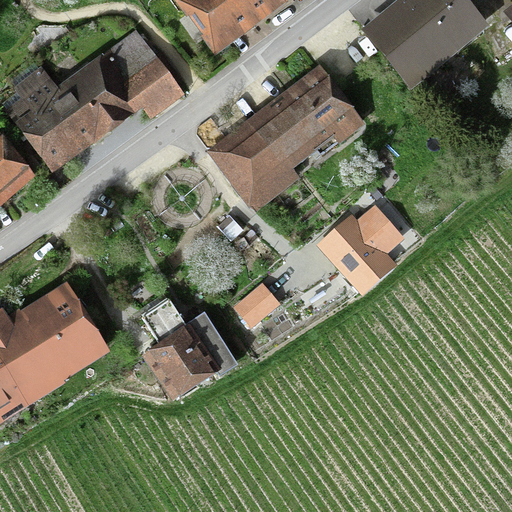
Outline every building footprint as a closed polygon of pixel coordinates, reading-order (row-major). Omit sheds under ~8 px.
[(176,0),(181,7),(188,3),(216,42),(276,0),(176,0)] [(453,49),(482,25),(461,0),(409,0),(369,33),(410,84),(433,65),(427,58),(447,42),(453,49)] [(152,112),(180,91),(136,33),(93,67),(98,73),(63,100),(41,72),(18,90),(25,100),(8,112),(47,164),(123,107),(128,114),(144,102),(152,112)] [(359,127),(322,79),(223,154),(251,193),(331,132),(339,143),(359,127)] [(0,194),(24,174),(0,145),(0,194)] [(362,291),(390,266),(379,252),(405,230),(390,213),(364,235),(353,222),(323,247),(362,291)] [(277,304),(263,287),(236,309),(250,326),(277,304)] [(0,361),(20,394),(98,346),(68,297),(10,334),(0,318),(0,361)] [(147,354),(174,395),(214,369),(220,378),(238,366),(204,313),(185,326),(169,301),(142,319),(160,346),(147,354)] [(0,406),(20,394),(0,361),(0,406)]
